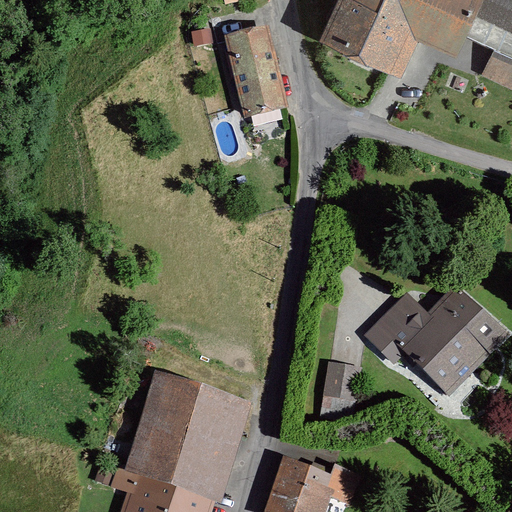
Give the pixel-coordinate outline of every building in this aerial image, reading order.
[(266,0),(226,0),(228,9),(267,3),(266,0)] [(494,0),(349,0),(331,40),(412,77),(428,40),(468,58),(494,0)] [(282,36),(235,44),(249,124),(296,116),(282,36)] [(511,57),(501,52),(488,81),(511,92),(511,57)] [(411,298),(368,342),(398,372),(410,360),(450,399),(509,339),(463,294),(436,322),(411,298)] [(367,372),(334,367),(328,413),(361,418),(367,372)] [(225,511),(257,404),(166,378),(126,511),(225,511)] [(337,482),(293,466),(275,511),(332,511),(335,508),(345,511),(354,511),(367,478),(342,469),(337,482)]
